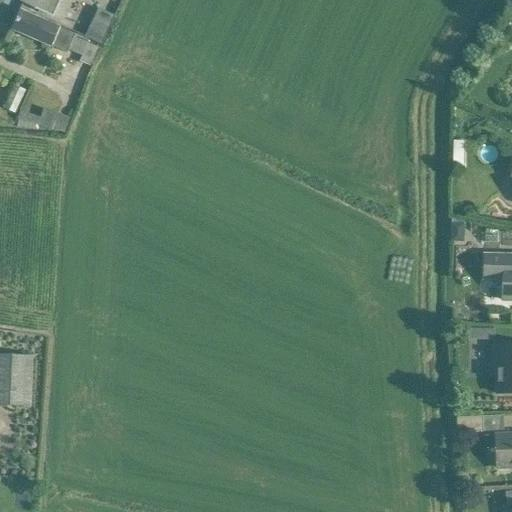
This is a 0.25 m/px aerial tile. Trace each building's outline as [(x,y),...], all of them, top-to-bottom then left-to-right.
[(115,34),(128,9),(111,0),(98,26),(115,34)] [(98,48),(87,44),(88,41),(19,11),(10,30),(51,47),(67,54),(68,51),(81,56),(79,62),(90,67),(98,48)] [(49,128),(64,133),(69,119),(43,109),(40,118),(20,112),(17,127),(36,130),(37,127),(48,131),(49,128)] [(452,142),(452,150),(463,150),(463,142),(452,142)] [(465,223),(452,223),(453,243),(465,243),(465,223)] [(511,255),(484,254),(483,280),(503,281),(502,301),(511,300),(511,255)] [(511,346),(493,346),(492,370),(496,370),(496,394),(511,394),(511,346)] [(0,405),(29,406),(31,358),(0,356),(0,405)] [(504,416),(456,418),(457,433),(505,431),(504,416)] [(511,435),(495,436),(497,469),(511,467),(511,435)]
